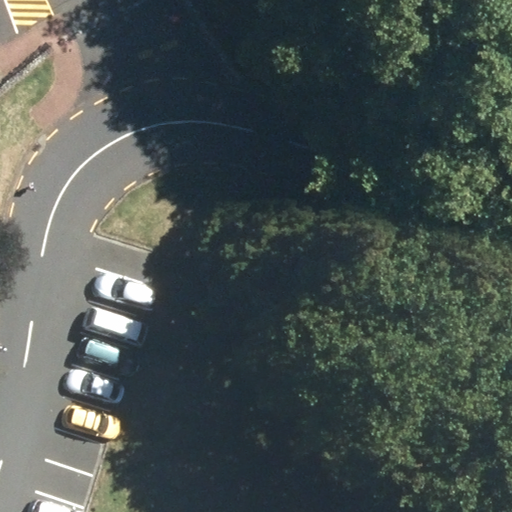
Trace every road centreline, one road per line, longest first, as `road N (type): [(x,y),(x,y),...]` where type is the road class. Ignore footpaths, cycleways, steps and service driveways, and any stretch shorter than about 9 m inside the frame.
road 1 (unclassified): [(0,462),(26,377),(32,290),(50,219),(81,166),(150,125),(198,119),(320,135)]
road 2 (unclassified): [(511,167),(320,135)]
